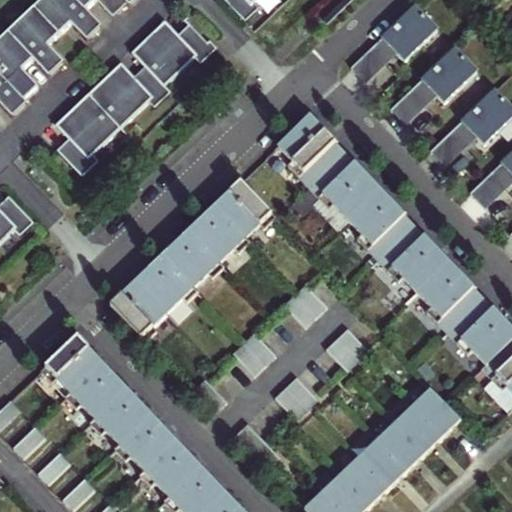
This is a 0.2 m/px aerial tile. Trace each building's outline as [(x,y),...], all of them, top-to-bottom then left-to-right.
[(76,32),(87,44),(102,30),(86,13),(73,0),(46,0),(34,11),(60,38),(75,24),(77,26),(77,32),(76,32)] [(102,7),(101,7),(113,19),(127,6),(122,0),(73,0),(86,13),(99,0),(101,0),(102,1),(102,7)] [(122,0),(127,6),(130,9),(139,0),(122,0)] [(222,0),(246,24),(260,11),(254,5),(259,0),(222,0)] [(354,69),(366,82),(396,55),(405,64),(438,33),(415,10),(351,70),(352,71),(354,69)] [(50,80),(64,66),(52,54),(45,55),(44,53),(60,38),(34,11),(8,35),(34,62),(50,80)] [(145,70),(146,69),(166,89),(192,61),(198,67),(214,52),(189,26),(177,38),(164,24),(132,56),(145,70)] [(25,103),(38,90),(27,78),(20,79),(18,77),(34,62),(8,35),(0,42),(0,78),(24,104),(25,103)] [(394,111),(406,124),(436,97),(445,106),(478,75),(455,51),(391,112),(392,113),(394,111)] [(121,67),(89,97),(121,131),(149,104),(154,110),(170,94),(166,89),(146,69),(145,70),(135,80),(121,67)] [(13,121),(28,107),(25,103),(24,104),(0,78),(0,99),(2,100),(0,107),(13,121)] [(434,153),(446,166),(475,139),(484,148),(511,122),(511,111),(495,93),(431,154),(432,155),(434,153)] [(89,97),(55,129),(68,142),(58,153),(83,180),(97,167),(91,160),(121,131),(89,97)] [(311,119),(278,150),(293,165),(289,169),(303,185),(309,191),(346,155),(311,119)] [(346,155),(309,191),(330,213),(334,208),(348,223),(381,192),(346,155)] [(473,195),(486,208),(511,183),(511,156),(471,196),(472,197),(473,195)] [(215,209),(246,242),(260,228),(265,233),(277,221),(242,184),(215,209)] [(303,185),(296,191),(302,197),(309,191),(303,185)] [(381,192),(348,223),(362,237),(357,242),(378,263),(415,228),(381,192)] [(305,198),(294,208),(302,217),(313,206),(305,198)] [(0,247),(12,235),(18,241),(34,226),(9,199),(0,208),(0,247)] [(189,234),(220,267),(235,253),(239,257),(250,246),(246,242),(215,209),(189,234)] [(415,228),(378,263),(399,286),(404,281),(417,296),(450,265),(415,228)] [(163,259),(194,291),(208,278),(213,282),(224,271),(220,267),(189,234),(163,259)] [(137,284),(168,316),(183,303),(187,307),(198,296),(194,291),(163,259),(137,284)] [(450,265),(417,296),(431,310),(427,315),(448,336),(484,301),(450,265)] [(137,284),(111,309),(146,346),(158,334),(154,330),(168,316),(137,284)] [(307,289),(297,300),(317,321),(327,310),(307,289)] [(297,300),(285,310),(306,331),(317,321),(297,300)] [(511,330),(484,301),(448,336),(469,359),(473,354),(487,368),(511,344),(511,330)] [(348,332),(337,342),(358,364),(369,353),(348,332)] [(257,338),(246,348),(266,369),(277,359),(257,338)] [(78,340),(41,375),(53,387),(57,383),(71,397),(103,366),(78,340)] [(337,342),(326,353),(347,374),(358,364),(337,342)] [(511,344),(487,368),(501,383),(497,388),(511,403),(511,344)] [(246,348),(235,358),(255,379),(266,369),(246,348)] [(71,397),(66,401),(78,413),(82,409),(96,423),(128,392),(103,366),(71,397)] [(297,380),(286,391),(307,412),(318,402),(297,380)] [(208,384),(194,396),(214,418),(228,405),(208,384)] [(286,391),(275,401),(296,423),(307,412),(286,391)] [(96,423),(91,427),(102,439),(107,435),(120,449),(153,418),(128,392),(96,423)] [(431,393),(412,410),(443,443),(462,425),(431,393)] [(0,414),(0,434),(21,415),(11,404),(0,414)] [(412,410),(394,427),(425,460),(443,443),(412,410)] [(120,449),(116,453),(127,465),(132,461),(145,475),(177,444),(153,418),(120,449)] [(248,427),(235,439),(256,461),(269,449),(248,427)] [(394,427),(377,444),(407,477),(425,460),(394,427)] [(14,451),(24,462),(46,441),(35,430),(14,451)] [(145,475),(141,479),(152,491),(156,487),(170,501),(202,470),(177,444),(145,475)] [(377,444),(359,461),(390,494),(407,477),(377,444)] [(269,449),(256,461),(267,473),(280,461),(269,449)] [(38,477),(48,488),(70,467),(60,456),(38,477)] [(359,461),(341,478),(372,511),(390,494),(359,461)] [(170,501),(165,505),(171,511),(210,511),(227,496),(202,470),(170,501)] [(341,478),(323,495),(339,511),(370,511),(372,511),(341,478)] [(63,503),(71,511),(75,511),(95,493),(85,482),(63,503)] [(339,511),(323,495),(305,511),(339,511)] [(210,511),(241,511),(227,496),(210,511)]
